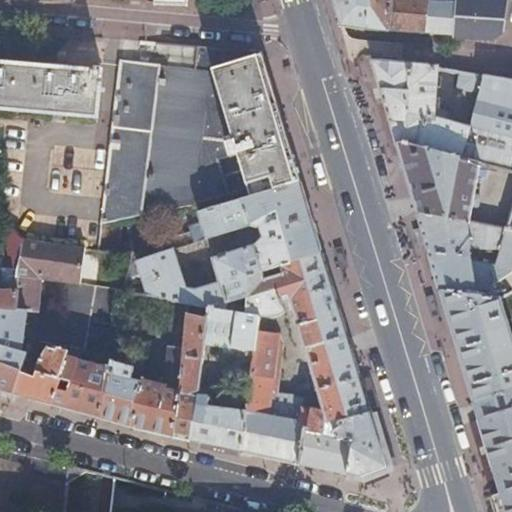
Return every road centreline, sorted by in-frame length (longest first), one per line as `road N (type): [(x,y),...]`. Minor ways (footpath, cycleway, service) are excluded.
road 1 (primary): [(305,18),(440,470)]
road 2 (residential): [(0,424),(333,511)]
road 3 (residential): [(0,5),(263,29),(305,18)]
